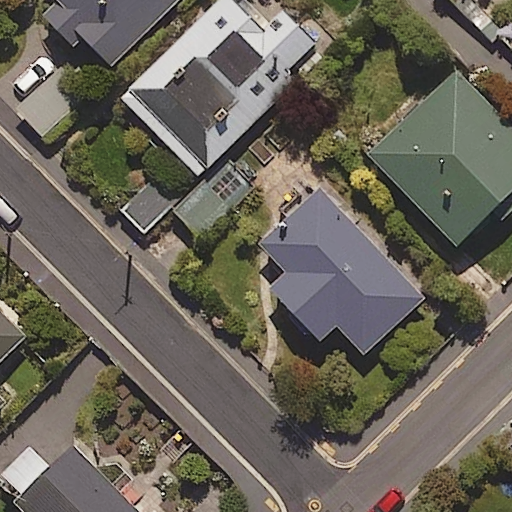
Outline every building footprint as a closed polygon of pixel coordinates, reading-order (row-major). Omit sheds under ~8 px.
[(185,0),(53,0),(39,15),(75,51),(84,43),(113,72),(185,0)] [(253,26),(227,1),(124,105),(202,183),(297,87),(289,78),(319,48),(274,5),(253,26)] [(511,204),(511,130),(459,76),(372,161),(461,253),(511,204)] [(251,185),(229,163),(175,216),(211,253),(239,226),(224,211),(251,185)] [(123,212),(144,235),(180,203),(158,179),(123,212)] [(367,360),(424,304),(320,196),(262,252),(288,280),(273,295),(322,346),(339,331),(367,360)] [(0,416),(7,409),(0,401),(0,368),(26,343),(0,317),(0,416)] [(132,511),(72,451),(49,474),(33,458),(5,485),(26,505),(21,510),(22,511),(132,511)]
